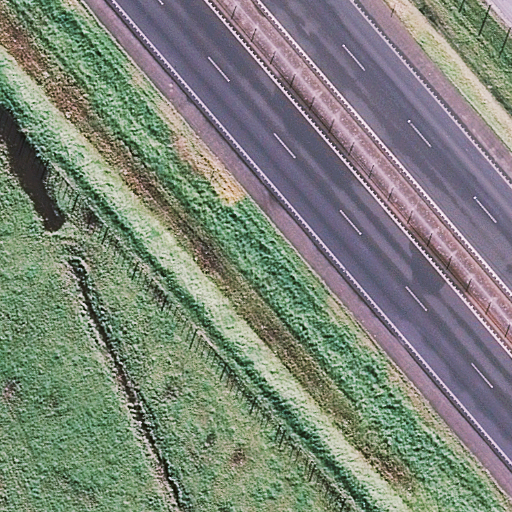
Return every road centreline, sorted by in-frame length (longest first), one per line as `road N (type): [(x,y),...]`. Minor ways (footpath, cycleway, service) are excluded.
road 1 (motorway): [(511,411),(157,0)]
road 2 (motorway): [(305,0),(511,240)]
